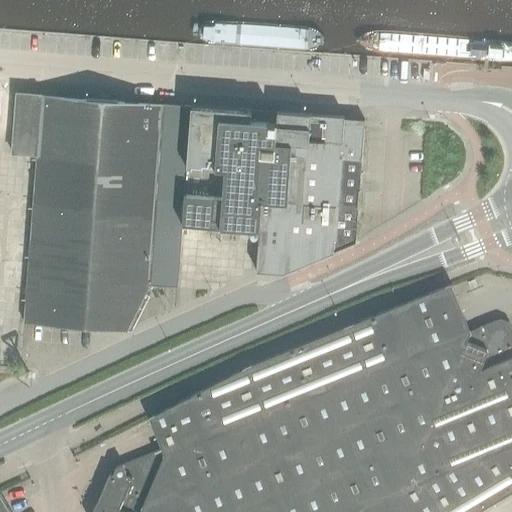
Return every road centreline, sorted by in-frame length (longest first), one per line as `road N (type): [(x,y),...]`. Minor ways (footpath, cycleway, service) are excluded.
road 1 (unclassified): [(0,65),(452,102)]
road 2 (secondary): [(0,447),(303,307)]
road 3 (unknown): [(10,65),(4,351)]
road 4 (secondary): [(511,198),(364,281)]
road 5 (secondary): [(364,281),(511,236)]
